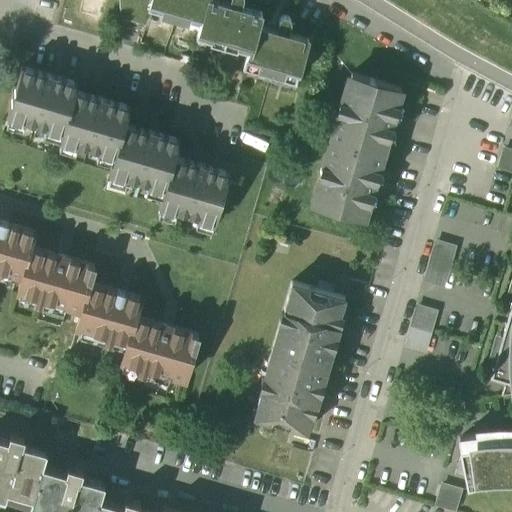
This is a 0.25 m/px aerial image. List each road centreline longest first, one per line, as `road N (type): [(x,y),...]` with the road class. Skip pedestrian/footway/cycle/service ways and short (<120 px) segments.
road 1 (residential): [(444,64),(458,97),(450,134),(346,511)]
road 2 (residential): [(0,20),(157,70),(166,91),(230,113)]
